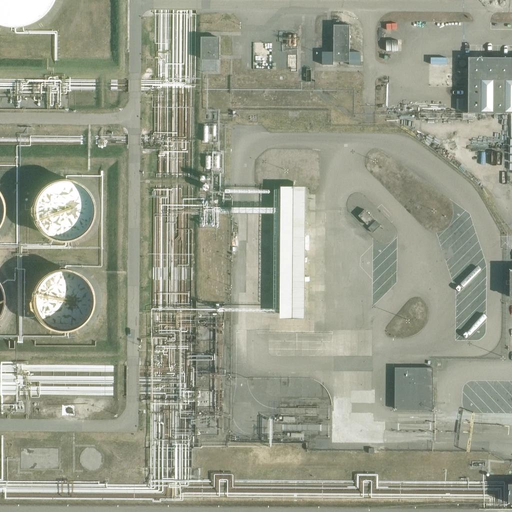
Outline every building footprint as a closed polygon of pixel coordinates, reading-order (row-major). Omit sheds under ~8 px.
[(0,0),(0,24),(2,25),(5,26),(8,26),(10,27),(12,27),(15,27),(17,27),(19,27),(22,27),(25,26),(27,25),(30,25),(32,24),(34,23),(36,22),(38,21),(40,19),(42,18),(45,16),(46,14),(48,12),(49,11),(51,9),(53,6),(54,4),(55,2),(55,0),(0,0)] [(265,44),(265,29),(265,25),(253,25),(253,44),(265,44)] [(298,34),(298,25),(286,25),(286,34),(298,34)] [(349,62),(350,25),(334,25),(334,62),(349,62)] [(219,74),(220,37),(201,37),(201,74),(219,74)] [(511,58),(469,58),(469,99),(469,111),(469,113),(511,113),(511,58)] [(469,111),(469,99),(457,99),(457,111),(469,111)] [(96,200),(96,199),(94,196),(93,194),(92,192),(90,191),(90,190),(88,188),(85,186),(84,185),(81,183),(78,182),(75,181),(74,181),(71,180),(68,180),(65,180),(63,181),(60,181),(57,182),(54,183),(53,184),(52,185),(50,186),(48,187),(46,189),(44,191),(42,194),(41,196),(40,197),(39,199),(39,201),(38,201),(38,203),(37,206),(37,207),(37,209),(37,210),(37,212),(37,214),(37,216),(38,217),(38,219),(39,221),(39,223),(40,225),(41,225),(42,227),(43,229),(44,230),(46,233),(47,233),(48,235),(49,235),(50,236),(53,238),(55,239),(57,240),(60,241),(63,241),(66,242),(69,242),(71,241),(73,241),(76,240),(78,240),(80,239),(82,238),(83,237),(85,236),(87,234),(89,232),(91,231),(92,229),(94,227),(95,225),(95,224),(96,222),(97,220),(97,218),(98,217),(98,215),(98,213),(98,211),(98,210),(98,208),(98,206),(97,204),(97,202),(97,201),(96,200)] [(305,318),(306,186),(281,186),(280,318),(305,318)] [(0,231),(1,231),(3,228),(4,226),(5,225),(5,223),(6,221),(7,219),(7,217),(8,215),(8,214),(8,212),(8,211),(8,209),(8,208),(8,206),(7,204),(7,202),(6,200),(6,198),(5,196),(4,194),(3,193),(1,191),(0,190),(0,189),(0,231)] [(374,219),(365,210),(358,216),(367,225),(374,219)] [(373,233),(380,225),(376,221),(368,228),(373,233)] [(93,286),(91,283),(90,281),(88,279),(86,278),(84,276),(82,275),(80,274),(78,273),(75,272),(72,271),(70,271),(67,271),(65,271),(62,271),(60,271),(57,272),(54,273),(52,274),(50,275),(48,277),(46,278),(44,281),(43,282),(42,283),(41,284),(40,286),(39,288),(38,291),(37,292),(37,293),(37,295),(36,298),(36,299),(36,301),(36,303),(36,304),(36,306),(37,308),(37,310),(38,311),(38,313),(39,315),(40,316),(42,319),(43,320),(44,322),(46,324),(47,325),(49,326),(52,328),(54,329),(57,330),(59,331),(62,332),(65,332),(68,332),(70,332),(72,332),(75,331),(77,330),(78,330),(81,328),(83,327),(84,326),(86,325),(87,324),(90,322),(91,320),(92,319),(94,316),(94,314),(95,312),(96,311),(96,310),(97,308),(97,307),(97,305),(97,303),(97,301),(97,299),(97,296),(97,295),(96,293),(96,291),(95,289),(94,288),(93,286)] [(432,409),(432,368),(395,368),(395,409),(432,409)] [(92,447),(90,447),(89,448),(87,448),(86,449),(84,450),(83,451),(82,452),(81,453),(81,454),(80,455),(80,456),(80,458),(80,459),(80,460),(80,461),(80,462),(80,464),(81,465),(82,466),(83,468),(84,468),(85,469),(86,470),(88,471),(89,471),(91,471),(92,471),(94,471),(95,471),(97,470),(98,469),(100,468),(100,467),(101,466),(102,465),(102,464),(103,463),(103,462),(103,461),(103,460),(103,459),(103,457),(103,456),(103,455),(102,454),(102,453),(101,452),(100,451),(99,450),(98,449),(96,448),(95,448),(93,447),(92,447)]
